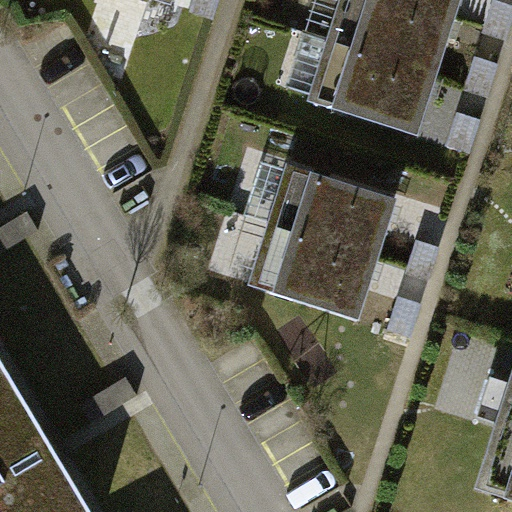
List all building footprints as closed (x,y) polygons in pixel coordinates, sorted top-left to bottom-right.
[(216,0),(195,0),(193,11),(212,16),(216,0)] [(418,133),(459,0),(320,0),(291,93),(418,133)] [(511,17),(511,6),(496,2),(488,30),(507,36),(511,17)] [(497,65),(478,60),(470,88),(489,94),(497,65)] [(479,122),(460,116),(452,144),(471,150),(479,122)] [(294,167),(275,226),(376,258),(395,199),(294,167)] [(0,256),(43,231),(31,213),(0,231),(0,256)] [(358,316),(376,258),(275,226),(256,285),(358,316)] [(437,250),(418,244),(409,273),(429,278),(437,250)] [(418,307),(399,302),(391,330),(410,335),(418,307)] [(0,511),(99,511),(0,342),(0,511)] [(140,396),(129,377),(82,405),(94,424),(140,396)] [(511,471),(511,430),(500,468),(511,471)]
